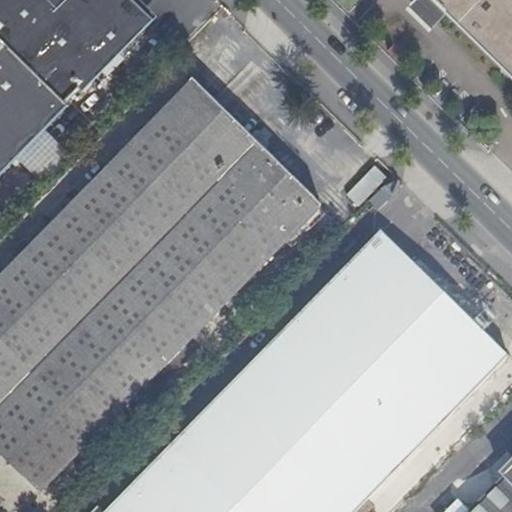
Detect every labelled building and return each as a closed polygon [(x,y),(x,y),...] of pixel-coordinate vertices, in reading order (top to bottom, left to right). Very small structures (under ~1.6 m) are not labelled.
[(120,0),(0,0),(0,171),(145,24),(120,0)] [(511,0),(438,0),(511,72),(511,0)] [(193,81),(0,277),(0,454),(40,494),(322,208),(262,149),(251,138),(193,81)] [(375,167),(347,196),(359,207),(387,179),(375,167)] [(382,232),(106,511),(356,511),(509,357),(382,232)] [(511,511),(511,468),(468,511),(511,511)]
